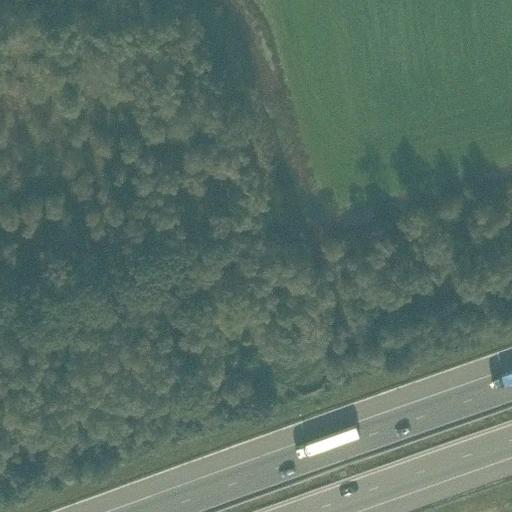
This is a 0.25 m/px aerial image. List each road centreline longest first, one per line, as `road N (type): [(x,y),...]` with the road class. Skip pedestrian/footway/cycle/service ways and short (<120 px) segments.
road 1 (motorway): [(511,382),(153,511)]
road 2 (motorway): [(311,511),(511,441)]
